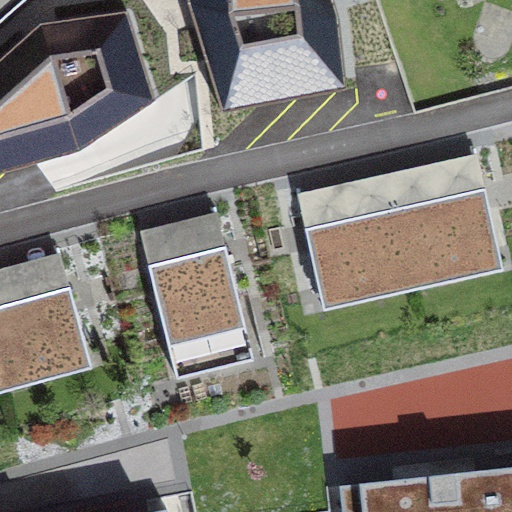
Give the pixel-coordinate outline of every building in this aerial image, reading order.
[(334,0),(235,0),(236,91),(334,91),(334,0)] [(387,175),(411,281),(501,261),(477,155),(387,175)] [(387,175),(297,195),(321,301),(411,281),(387,175)] [(216,213),(140,232),(176,379),(253,360),(216,213)] [(60,253),(0,269),(0,382),(46,370),(42,356),(85,344),(60,253)] [(341,511),(339,486),(336,456),(161,480),(167,510),(167,511),(341,511)] [(511,511),(511,467),(339,486),(341,511),(511,511)]
